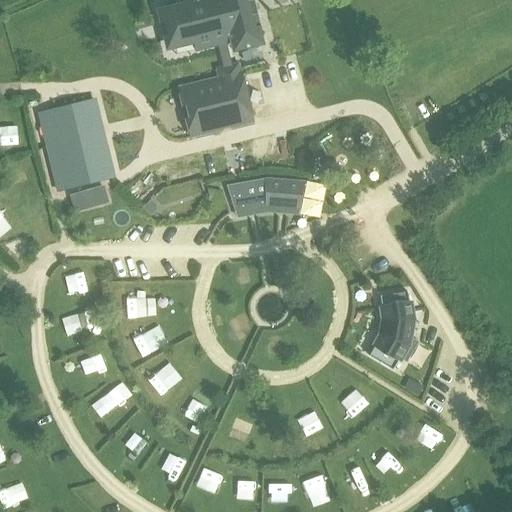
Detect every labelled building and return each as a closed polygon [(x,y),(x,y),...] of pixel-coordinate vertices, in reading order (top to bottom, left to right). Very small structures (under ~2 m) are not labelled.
[(178,0),(161,5),(175,60),(233,45),(235,54),(262,47),(249,0),(178,0)] [(181,86),(193,136),(253,121),(239,72),(181,86)] [(95,100),(38,114),(57,193),(114,179),(95,100)] [(228,184),(237,212),(265,206),(298,209),(304,181),(264,177),(228,184)] [(101,188),(66,198),(71,215),(106,205),(101,188)] [(157,209),(157,205),(151,199),(144,207),(152,215),(157,209)] [(179,224),(186,247),(212,240),(212,239),(229,234),(223,212),(179,224)] [(374,347),(369,356),(392,370),(399,359),(406,363),(418,342),(409,336),(412,320),(407,291),(380,296),(384,320),(381,336),(374,347)] [(156,310),(168,335),(197,321),(185,296),(156,310)] [(422,388),(409,380),(404,389),(417,397),(422,388)]
